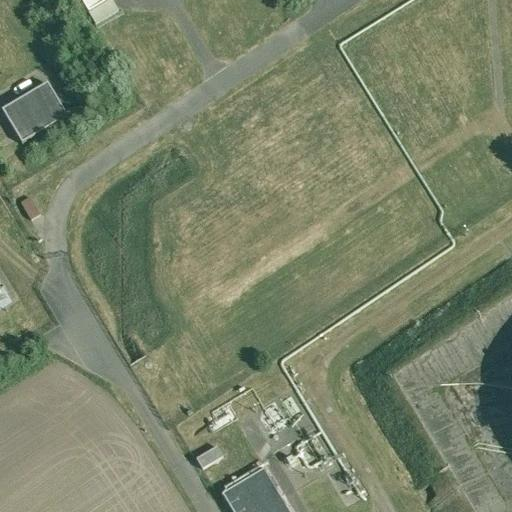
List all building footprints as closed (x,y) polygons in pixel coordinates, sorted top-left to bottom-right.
[(108,0),(76,0),(89,21),(113,7),(108,0)] [(48,90),(4,116),(22,148),(67,122),(48,90)] [(33,222),(44,217),(35,198),(24,204),(33,222)] [(0,308),(16,301),(9,285),(0,288),(0,308)] [(217,450),(196,461),(201,470),(222,459),(217,450)] [(286,511),(264,474),(223,498),(231,511),(286,511)]
